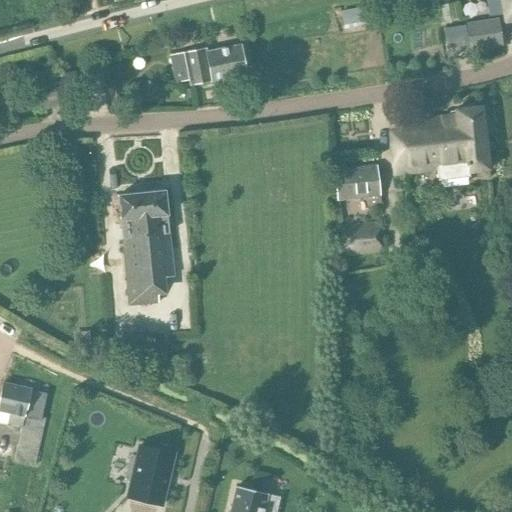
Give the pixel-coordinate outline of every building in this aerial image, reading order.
[(506,15),(507,21),(511,19),(511,0),(485,0),(488,17),(506,15)] [(365,7),(340,12),(344,29),(369,24),(365,7)] [(444,29),(447,54),(469,51),(502,46),(497,19),(465,25),(465,26),(444,29)] [(183,53),(189,86),(246,75),(240,46),(205,53),(205,49),(183,53)] [(34,79),(40,111),(82,104),(75,72),(34,79)] [(455,115),(402,121),(408,173),(437,170),(438,182),(470,178),(469,172),(487,170),(480,108),(454,111),(455,115)] [(374,196),(375,205),(381,205),(376,166),(333,172),(337,201),(374,196)] [(120,220),(129,306),(158,304),(156,278),(172,277),(166,215),(164,191),(118,196),(120,220)] [(376,222),(340,226),(343,256),(379,252),(376,222)] [(181,365),(182,374),(193,373),(192,364),(181,365)] [(15,461),(35,465),(45,419),(42,418),(47,394),(31,391),(31,390),(3,384),(0,395),(0,423),(21,428),(15,461)] [(248,403),(243,413),(253,418),(258,408),(248,403)] [(127,498),(162,506),(174,454),(139,446),(136,458),(130,457),(125,478),(131,479),(127,498)] [(262,511),(267,494),(236,487),(229,511),(262,511)]
